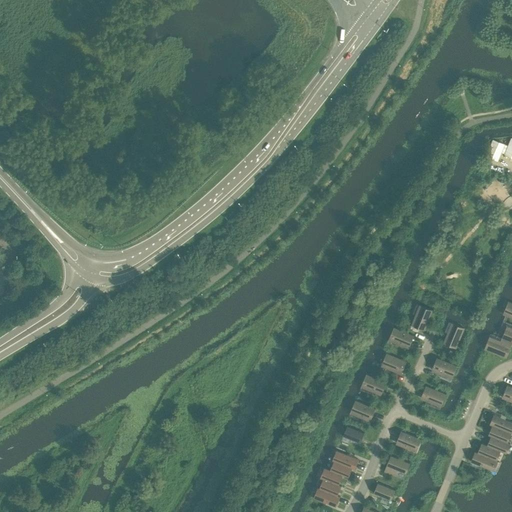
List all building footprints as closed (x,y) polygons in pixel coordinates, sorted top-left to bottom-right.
[(505,144),(501,152),(505,153),(504,155),(511,157),(511,137),(511,138),(508,146),(505,144)] [(493,139),(486,156),(498,161),(501,152),(505,144),(493,139)] [(416,315),(414,320),(416,321),(414,326),(424,330),(431,314),(432,312),(422,308),(421,310),(418,316),(416,315)] [(464,330),(454,325),(446,344),(456,348),(464,330)] [(404,346),(405,343),(410,345),(414,335),(397,328),(395,328),(391,337),(400,341),(399,344),(404,346)] [(486,349),(487,350),(504,357),(508,347),(510,341),(511,342),(511,331),(507,329),(503,339),(504,339),(501,345),(490,340),(486,349)] [(390,354),(388,354),(384,363),(386,364),(402,371),(406,361),(390,354)] [(442,374),(443,372),(451,375),(455,365),(437,358),(433,367),(438,369),(437,372),(442,374)] [(386,382),(373,377),(368,374),(364,384),(372,388),(371,390),(375,392),(376,393),(377,390),(382,392),(386,382)] [(511,386),(507,385),(503,395),(511,398),(511,386)] [(422,396),(440,403),(444,394),(426,386),(422,396)] [(375,409),(359,402),(357,401),(353,411),(354,411),(361,414),(360,417),(365,419),(366,416),(371,418),(375,409)] [(510,432),(510,433),(511,433),(511,431),(511,421),(502,418),(495,415),(491,425),(493,426),(493,425),(510,432)] [(506,442),(510,433),(510,432),(493,425),(493,426),(489,435),(492,436),(506,442)] [(348,426),(344,436),(360,443),(364,433),(348,426)] [(397,441),(402,443),(401,445),(406,448),(407,445),(416,448),(420,439),(401,431),(397,441)] [(492,436),(488,445),(488,446),(499,450),(505,453),(509,443),(506,442),(492,436)] [(495,460),(499,450),(488,446),(488,445),(482,443),(478,453),(495,460)] [(332,460),(334,461),(352,469),(355,470),(359,459),(336,450),(332,460)] [(480,465),(492,470),(497,460),(495,460),(478,453),(476,452),(472,462),(480,465)] [(398,470),(406,474),(410,463),(392,456),(385,472),(395,476),(398,470)] [(348,478),(352,469),(334,461),(330,470),(330,471),(343,476),(348,478)] [(339,485),(343,476),(330,471),(330,470),(325,468),(324,468),(320,478),(323,479),(339,485)] [(323,479),(319,488),(337,496),(341,486),(339,485),(323,479)] [(373,493),(391,500),(395,490),(378,483),(373,493)] [(337,496),(319,488),(317,488),(313,498),(336,507),(340,497),(337,496)]
